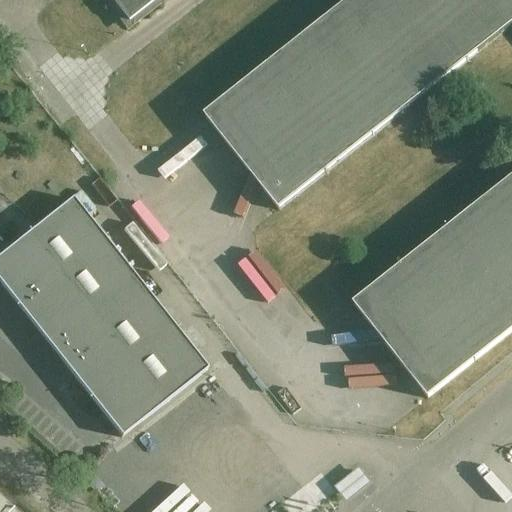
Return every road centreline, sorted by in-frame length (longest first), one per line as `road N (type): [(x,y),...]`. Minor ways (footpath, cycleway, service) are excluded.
road 1 (unclassified): [(387,407),(297,392),(0,14)]
road 2 (unknown): [(71,104),(202,0)]
